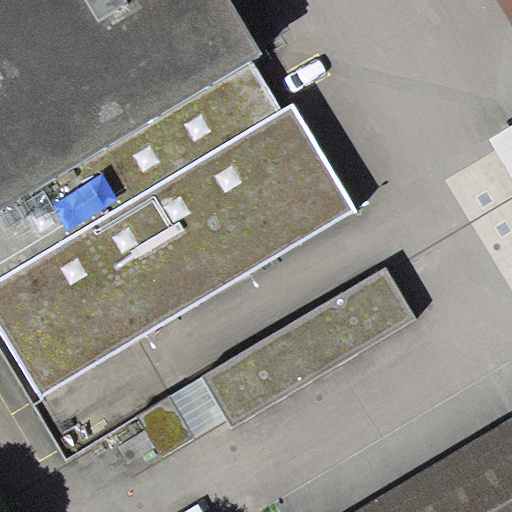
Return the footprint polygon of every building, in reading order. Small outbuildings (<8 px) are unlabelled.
[(263,54),(230,0),(0,0),(0,328),(41,397),(356,211),(295,105),(283,112),(252,61),(263,54)] [(511,0),(496,0),(511,25),(511,0)] [(389,266),(203,375),(204,377),(229,419),(233,426),(419,316),(389,266)] [(162,457),(229,419),(204,377),(138,414),(162,457)] [(511,511),(511,416),(353,511),(511,511)]
